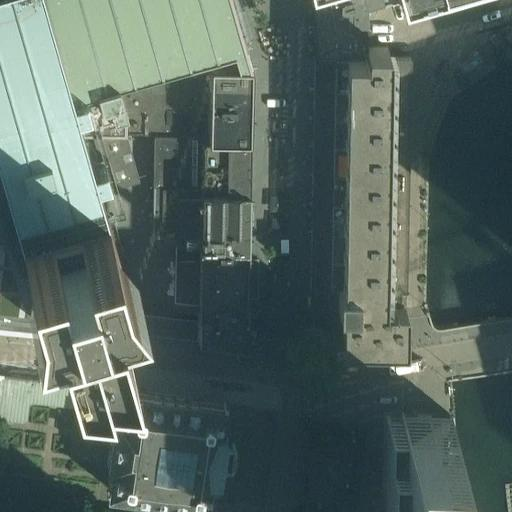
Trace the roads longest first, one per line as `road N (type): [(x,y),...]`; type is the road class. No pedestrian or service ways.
road 1 (residential): [(415,311),(431,45),(450,18),(507,0)]
road 2 (residential): [(0,348),(295,382)]
road 3 (residential): [(295,382),(511,344)]
road 4 (unknown): [(3,129),(8,277),(77,294)]
road 5 (unknown): [(167,151),(168,285),(156,293),(106,293)]
road 6 (unknown): [(106,293),(115,199),(102,151)]
road 7 (unknown): [(77,151),(77,294)]
road 8 (residential): [(276,511),(295,382)]
